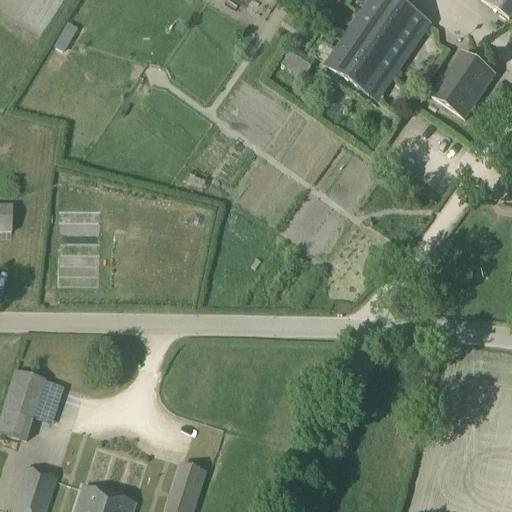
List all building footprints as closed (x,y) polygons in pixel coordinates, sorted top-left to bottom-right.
[(387,0),(374,0),(327,71),(373,103),(426,26),(387,0)] [(511,0),(482,0),(480,3),(508,23),(511,16),(511,0)] [(71,16),(65,31),(77,35),(82,20),(71,16)] [(295,46),(288,56),(304,67),(311,57),(295,46)] [(494,79),(460,56),(430,100),(464,123),(494,79)] [(85,154),(86,143),(67,141),(66,152),(85,154)] [(0,208),(0,236),(10,237),(10,209),(0,208)] [(13,376),(0,417),(28,426),(41,385),(13,376)] [(167,511),(196,511),(207,479),(180,471),(167,511)] [(24,472),(19,489),(11,511),(45,511),(53,489),(55,482),(24,472)] [(74,511),(130,511),(132,507),(82,491),(74,511)]
